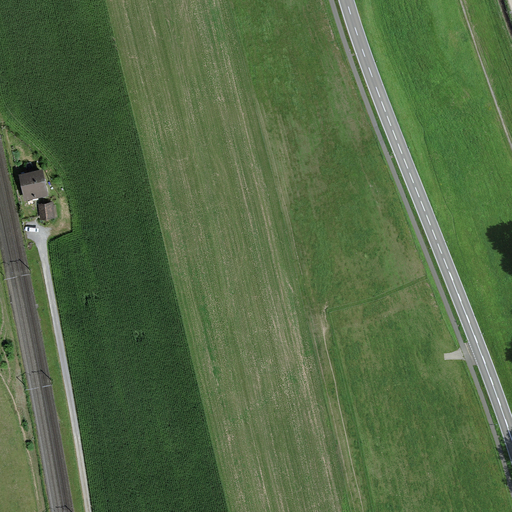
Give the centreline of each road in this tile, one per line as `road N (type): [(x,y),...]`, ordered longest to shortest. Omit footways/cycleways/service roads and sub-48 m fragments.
road 1 (secondary): [(346,0),(511,438)]
road 2 (track): [(69,225),(42,240),(83,511)]
